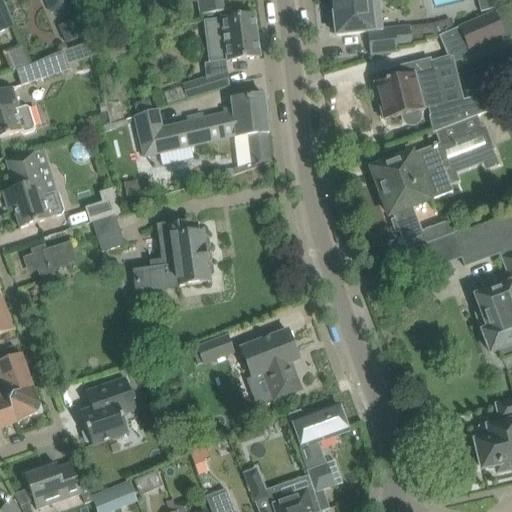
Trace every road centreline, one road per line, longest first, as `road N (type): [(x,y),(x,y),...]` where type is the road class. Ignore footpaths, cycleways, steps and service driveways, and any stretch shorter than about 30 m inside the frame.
road 1 (residential): [(393,497),(380,419),(325,261),(285,0)]
road 2 (residential): [(0,263),(60,432),(0,454)]
